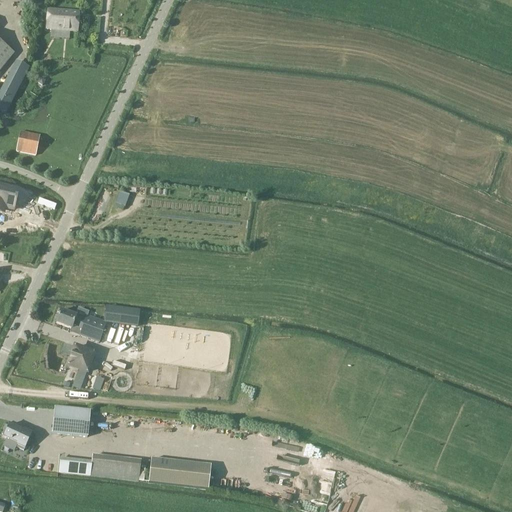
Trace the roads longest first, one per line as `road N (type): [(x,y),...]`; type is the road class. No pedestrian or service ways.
road 1 (tertiary): [(76,197),(168,0)]
road 2 (tertiary): [(0,362),(76,197)]
